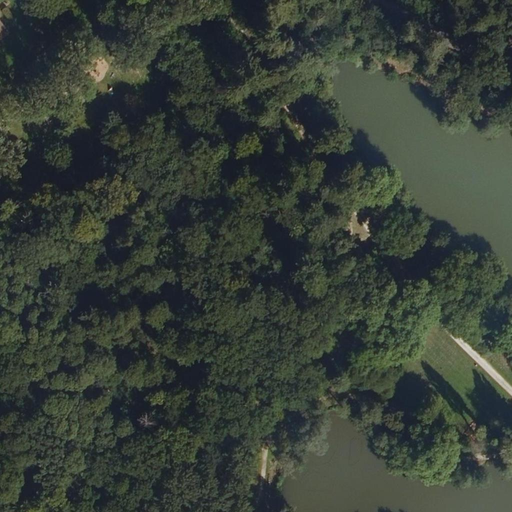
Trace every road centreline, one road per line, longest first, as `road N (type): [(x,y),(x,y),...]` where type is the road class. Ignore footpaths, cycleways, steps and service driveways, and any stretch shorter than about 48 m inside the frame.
road 1 (track): [(220,0),(354,218)]
road 2 (tertiary): [(373,0),(511,80)]
